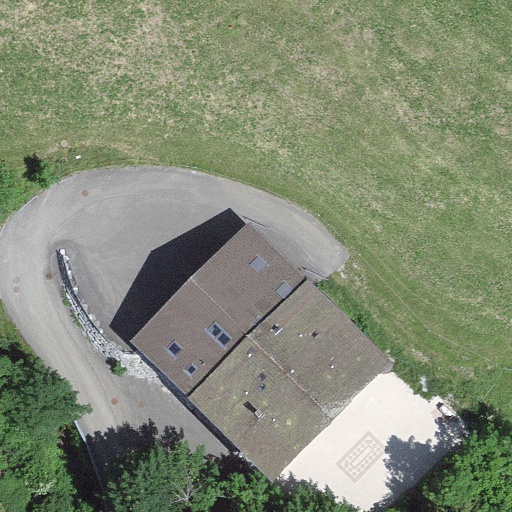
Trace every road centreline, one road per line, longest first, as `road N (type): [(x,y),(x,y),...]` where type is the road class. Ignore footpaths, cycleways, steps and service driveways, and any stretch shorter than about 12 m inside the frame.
road 1 (residential): [(119,511),(78,381),(22,264),(31,220),(73,186),(169,183),(226,195),(340,269)]
road 2 (track): [(511,391),(468,380),(385,321),(340,269)]
